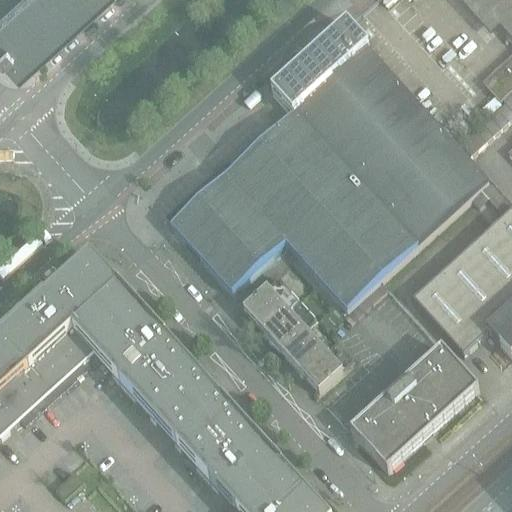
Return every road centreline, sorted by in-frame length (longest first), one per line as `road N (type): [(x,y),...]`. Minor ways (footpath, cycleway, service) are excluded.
road 1 (unclassified): [(96,209),(373,511)]
road 2 (tertiary): [(96,209),(321,0)]
road 3 (tertiary): [(148,0),(16,118)]
road 4 (tertiary): [(511,420),(409,511)]
road 5 (tertiary): [(0,297),(96,209)]
road 6 (unclassified): [(96,209),(16,118)]
